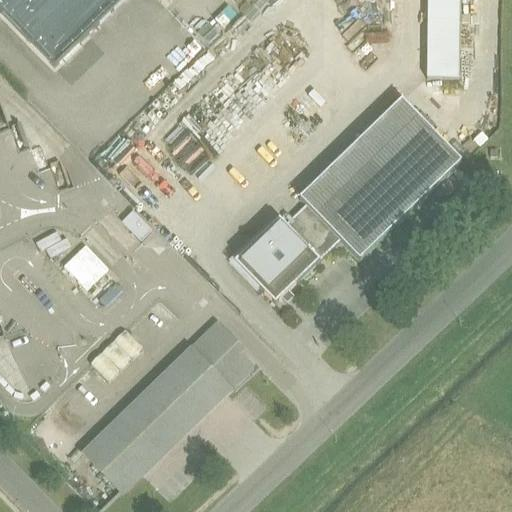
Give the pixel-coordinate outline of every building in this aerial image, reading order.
[(0,0),(0,13),(54,69),(124,0),(0,0)] [(460,0),(427,0),(427,81),(459,81),(460,0)] [(353,32),(368,24),(364,16),(348,24),(353,32)] [(285,227),(279,221),(234,264),(275,306),(281,300),(285,304),(293,297),(289,293),(340,243),(359,263),(462,164),(401,102),(299,201),(305,208),(285,227)] [(151,236),(132,217),(121,227),(140,247),(151,236)] [(52,253),(72,243),(64,225),(44,235),(52,253)] [(85,249),(64,269),(87,293),(108,272),(85,249)] [(129,325),(92,360),(109,379),(147,345),(129,325)] [(249,369),(247,371),(234,357),(239,351),(218,330),(87,457),(122,494),(250,370),(249,369)]
